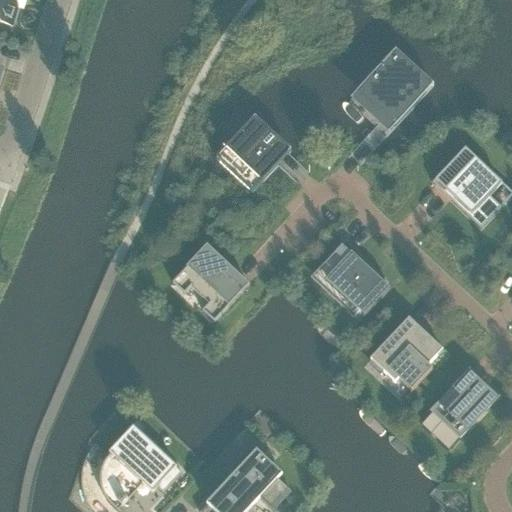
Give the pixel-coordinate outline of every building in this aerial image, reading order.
[(0,0),(0,23),(12,27),(20,0),(0,0)] [(394,129),(433,87),(396,53),(357,94),(394,129)] [(228,145),(263,177),(300,137),(265,104),(263,107),(260,104),(234,132),(237,135),(228,145)] [(505,188),(468,153),(450,172),(446,169),(428,189),(452,211),(450,213),(467,229),(505,188)] [(214,324),(248,287),(206,248),(172,285),(184,296),(191,288),(209,305),(202,313),(214,324)] [(367,272),(341,248),(310,281),(339,307),(352,319),(358,313),(363,318),(388,291),(381,284),(384,281),(371,268),(367,272)] [(425,348),(415,338),(420,332),(408,321),(370,362),(394,384),(398,381),(411,393),(431,372),(426,368),(441,352),(431,342),(425,348)] [(459,441),(498,400),(468,373),(430,414),(431,415),(434,412),(451,428),(451,429),(453,432),(454,431),(461,438),(458,441),(459,441)] [(163,495),(182,475),(135,431),(138,428),(137,427),(108,458),(106,460),(105,462),(103,466),(102,468),(101,471),(100,472),(100,475),(99,478),(99,481),(99,483),(99,486),(100,488),(100,490),(101,493),(102,495),(103,497),(105,500),(107,503),(109,506),(115,511),(117,511),(115,509),(119,505),(121,508),(127,502),(124,499),(144,478),(163,495)] [(252,457),(247,453),(229,473),(234,478),(202,511),(246,511),(258,499),(271,511),(273,511),(291,493),(277,481),(281,476),(256,452),(252,457)]
